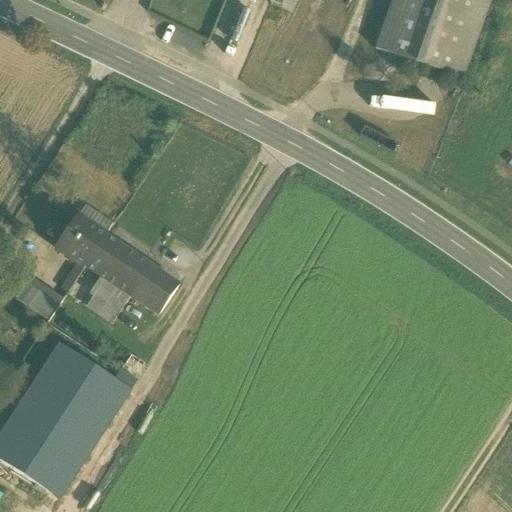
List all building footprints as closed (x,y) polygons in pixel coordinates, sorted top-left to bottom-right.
[(271,0),(270,5),(290,15),(297,0),(271,0)] [(393,0),(375,51),(462,81),(490,0),(393,0)] [(77,219),(105,238),(113,226),(85,207),(77,219)] [(85,269),(105,238),(77,219),(56,250),(77,264),(85,269)] [(149,268),(105,238),(85,269),(104,281),(130,299),(149,268)] [(85,269),(77,264),(59,290),(67,295),(85,269)] [(130,299),(158,317),(179,287),(149,268),(130,299)] [(15,301),(49,323),(63,302),(29,279),(15,301)] [(86,308),(112,326),(130,299),(104,281),(86,308)] [(120,372),(121,373),(131,357),(109,343),(99,358),(120,372)] [(130,394),(129,394),(113,383),(58,347),(0,436),(0,464),(59,503),(130,394)] [(121,373),(129,378),(139,362),(131,357),(121,373)] [(120,372),(113,383),(129,394),(136,383),(129,378),(121,373),(120,372)]
